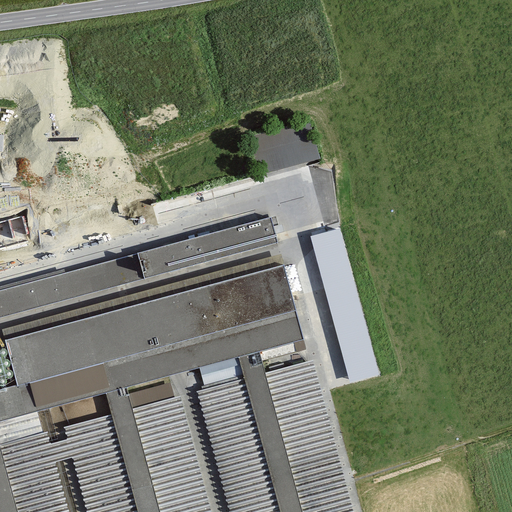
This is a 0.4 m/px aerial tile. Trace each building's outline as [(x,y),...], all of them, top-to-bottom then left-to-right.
[(319,161),(308,122),(247,139),(258,178),(319,161)] [(0,247),(28,240),(22,218),(0,224),(0,247)] [(0,319),(278,244),(271,219),(0,291),(0,319)] [(341,228),(311,236),(349,382),(380,373),(341,228)] [(282,267),(280,257),(1,332),(16,386),(0,390),(0,511),(68,511),(56,464),(71,460),(85,511),(211,511),(180,396),(174,398),(170,384),(128,395),(126,389),(198,369),(203,388),(195,390),(228,511),(353,511),(313,360),(265,373),(259,353),(304,341),(284,266),(282,267)]
